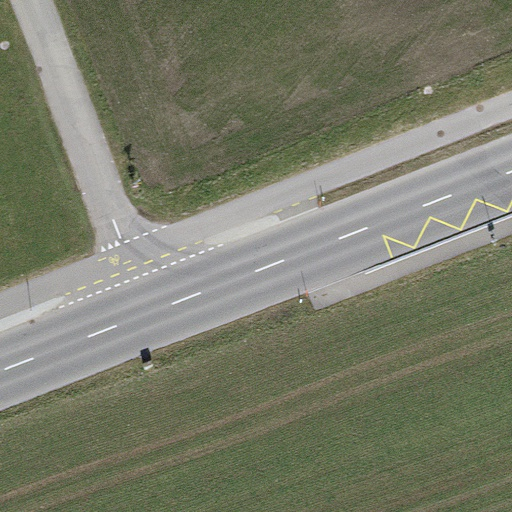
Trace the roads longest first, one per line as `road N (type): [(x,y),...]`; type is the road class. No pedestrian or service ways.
road 1 (tertiary): [(152,312),(511,172)]
road 2 (unclassified): [(32,0),(152,312)]
road 3 (tertiary): [(0,371),(152,312)]
